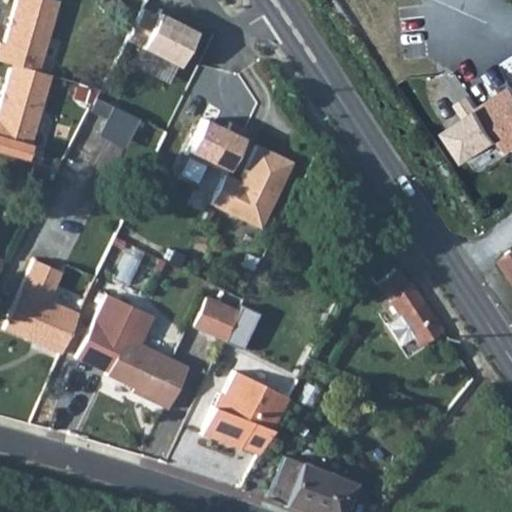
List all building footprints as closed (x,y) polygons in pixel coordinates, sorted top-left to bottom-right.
[(0,42),(0,60),(10,63),(37,70),(57,0),(15,0),(3,43),(0,42)] [(151,15),(138,8),(122,40),(172,65),(190,30),(169,20),(171,16),(155,8),(151,15)] [(37,70),(10,63),(0,98),(0,136),(29,144),(48,73),(37,70)] [(511,84),(478,106),(499,138),(509,151),(511,149),(511,84)] [(499,138),(478,106),(470,94),(457,103),(466,116),(447,129),(468,159),(499,138)] [(97,98),(73,151),(87,158),(76,183),(104,195),(139,117),(97,98)] [(222,173),(244,129),(228,121),(224,130),(200,118),(183,154),(222,173)] [(222,174),(208,204),(258,228),(290,162),(255,145),(237,181),(222,174)] [(511,251),(499,261),(511,280),(511,251)] [(18,337),(50,271),(30,262),(0,329),(18,337)] [(57,355),(73,316),(44,303),(56,274),(50,271),(18,337),(57,355)] [(397,311),(385,319),(398,340),(411,332),(421,348),(432,340),(443,333),(411,285),(390,300),(397,311)] [(202,331),(214,303),(200,298),(188,324),(202,331)] [(219,338),(231,311),(214,303),(202,331),(219,338)] [(247,347),(257,310),(239,305),(229,342),(247,347)] [(120,338),(102,377),(137,392),(135,396),(164,410),(184,367),(135,345),(148,318),(132,311),(120,338)] [(209,406),(208,407),(267,430),(284,398),(231,371),(212,408),(209,406)] [(267,430),(208,407),(190,455),(228,470),(237,449),(254,456),(267,430)] [(323,511),(337,478),(280,457),(263,498),(298,511),(323,511)]
